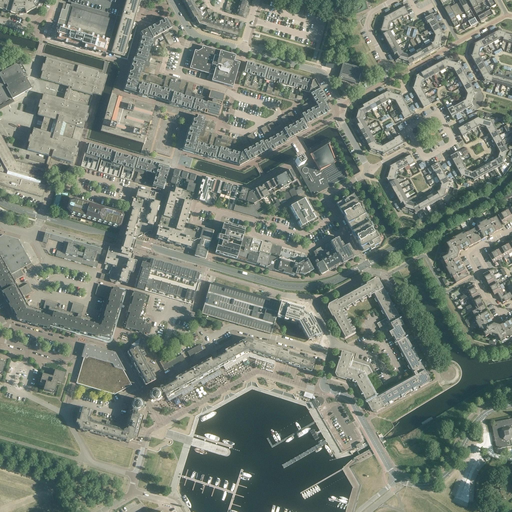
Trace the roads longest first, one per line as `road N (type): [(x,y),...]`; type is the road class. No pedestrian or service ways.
road 1 (residential): [(134,476),(147,432),(252,373),(323,387)]
road 2 (unclassified): [(64,412),(76,402),(107,410),(211,350),(206,339)]
road 3 (residential): [(368,273),(383,275),(439,378)]
road 4 (residential): [(511,306),(500,313),(467,254),(511,229)]
road 5 (unclassified): [(206,339),(232,326),(330,353)]
road 6 (secondary): [(396,477),(349,398),(323,387)]
road 7 (secondary): [(479,419),(446,476),(419,486),(396,477)]
road 8 (residential): [(371,17),(386,78),(341,107)]
